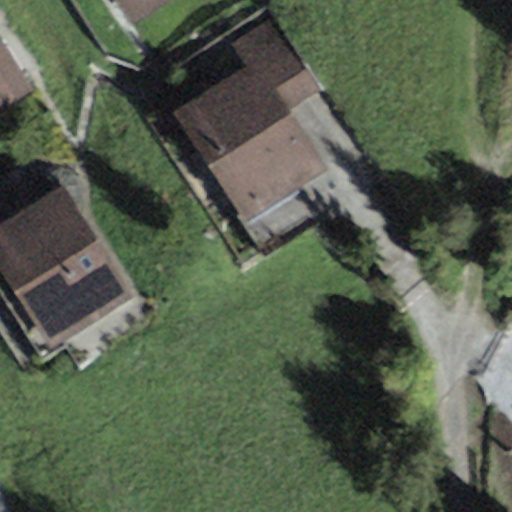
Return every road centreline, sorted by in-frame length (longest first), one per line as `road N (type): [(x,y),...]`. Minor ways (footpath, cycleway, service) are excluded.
road 1 (track): [(467,511),(457,359),(493,162)]
road 2 (track): [(457,359),(313,106)]
road 3 (track): [(493,162),(467,123),(470,0)]
